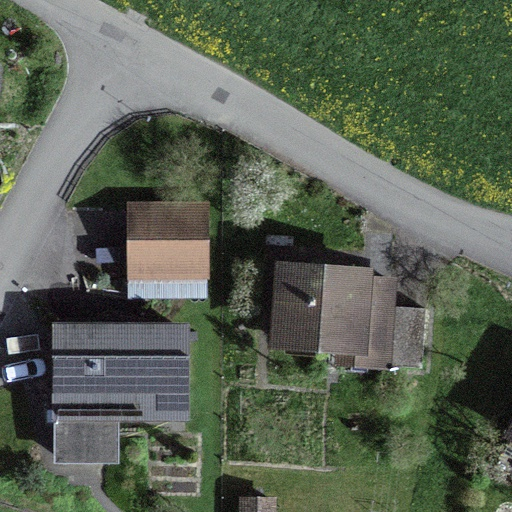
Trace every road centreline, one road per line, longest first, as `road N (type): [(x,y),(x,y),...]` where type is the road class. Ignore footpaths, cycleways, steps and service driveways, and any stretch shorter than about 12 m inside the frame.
road 1 (residential): [(124,51),(511,265)]
road 2 (residential): [(0,271),(124,51)]
